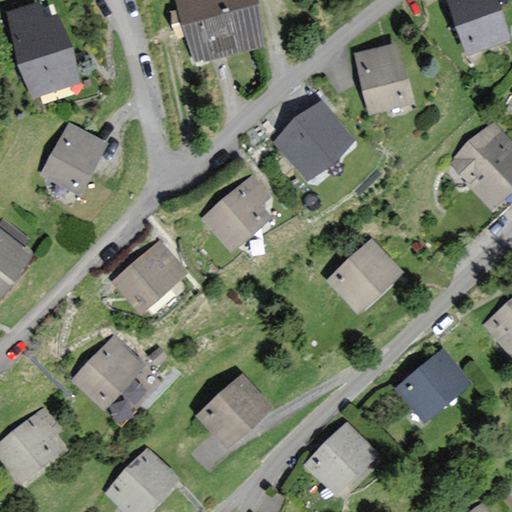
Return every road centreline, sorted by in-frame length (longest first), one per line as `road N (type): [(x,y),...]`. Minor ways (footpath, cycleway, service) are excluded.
road 1 (residential): [(0,349),(169,185),(388,0)]
road 2 (residential): [(511,233),(255,487)]
